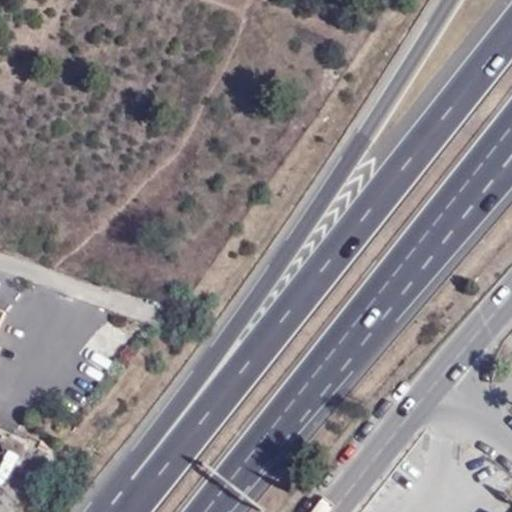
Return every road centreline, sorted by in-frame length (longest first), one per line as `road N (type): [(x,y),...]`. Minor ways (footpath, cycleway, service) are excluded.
road 1 (motorway): [(449,0),(298,236),(95,511)]
road 2 (motorway): [(511,26),(123,511)]
road 3 (motorway): [(225,480),(511,122)]
road 4 (motorway): [(225,480),(511,168)]
road 5 (tertiary): [(416,394),(326,511)]
road 6 (tertiary): [(511,287),(416,394)]
